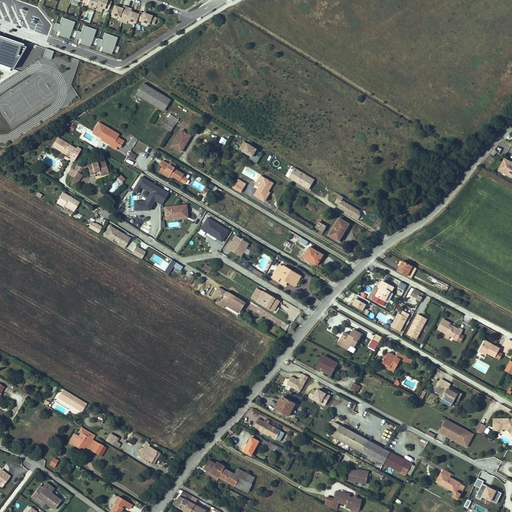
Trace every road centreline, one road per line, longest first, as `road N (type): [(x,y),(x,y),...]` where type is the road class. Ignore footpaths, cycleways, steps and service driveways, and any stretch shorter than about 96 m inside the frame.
road 1 (unclassified): [(155,511),(189,461),(357,266),(436,210),(511,126)]
road 2 (unknown): [(298,336),(178,260)]
